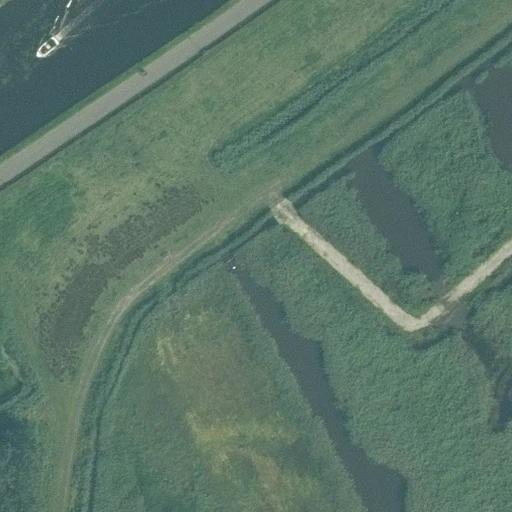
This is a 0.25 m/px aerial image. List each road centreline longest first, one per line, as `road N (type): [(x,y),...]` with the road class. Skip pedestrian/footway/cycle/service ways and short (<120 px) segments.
road 1 (track): [(262,193),(388,310),(417,325),(511,248)]
road 2 (residential): [(0,177),(253,0)]
